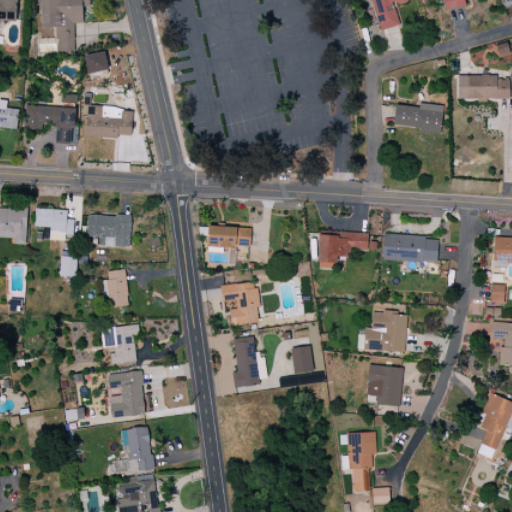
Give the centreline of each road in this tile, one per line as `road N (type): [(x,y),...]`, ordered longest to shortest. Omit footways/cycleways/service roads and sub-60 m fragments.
road 1 (residential): [(136,0),(177,186),(220,511)]
road 2 (residential): [(0,175),(511,206)]
road 3 (residential): [(470,204),(462,313),(446,380),(398,480)]
road 4 (residential): [(511,33),(376,74),(378,197)]
